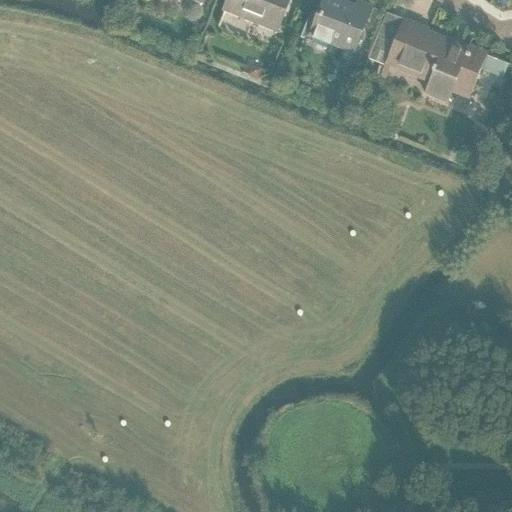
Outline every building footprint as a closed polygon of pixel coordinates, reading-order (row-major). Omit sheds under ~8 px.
[(228,0),(223,13),(276,34),(289,0),(228,0)] [(354,9),(330,0),(324,0),(317,19),(308,16),(299,39),(311,44),(314,38),(353,54),(372,8),(357,2),(354,9)] [(466,56),(424,39),(427,31),(386,14),(368,59),(385,67),(381,77),(385,79),(389,68),(429,84),(425,95),(447,104),(452,93),(468,100),(480,72),(503,81),(508,66),(486,57),(486,55),(469,48),(466,56)] [(349,69),(344,82),(356,87),(361,74),(349,69)] [(346,93),(345,92),(343,92),(343,93),(341,93),(340,94),(339,95),(339,96),(338,97),(338,98),(338,100),(338,101),(339,103),(340,103),(341,104),(342,104),(343,105),(345,104),(347,104),(348,103),(349,102),(350,101),(350,99),(350,98),(350,97),(350,96),(349,95),(349,94),(347,94),(347,93),(346,93)]
